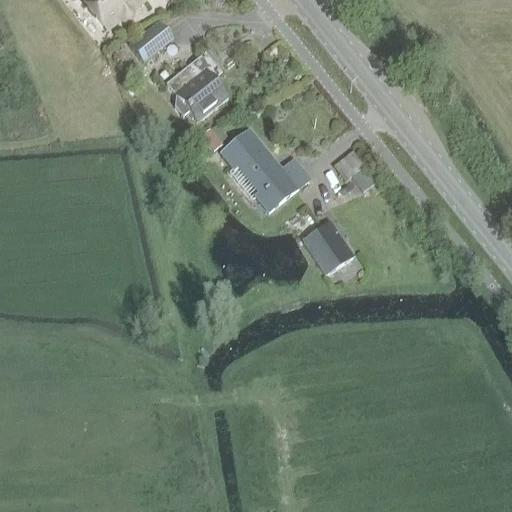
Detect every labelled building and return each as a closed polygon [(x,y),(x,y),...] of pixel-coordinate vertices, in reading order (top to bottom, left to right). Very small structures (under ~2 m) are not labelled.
[(102,35),(117,24),(118,25),(119,26),(121,26),(122,26),(123,26),(125,26),(126,25),(128,24),(128,23),(129,22),(129,21),(129,20),(129,19),(129,18),(129,16),(128,15),(143,4),(140,1),(141,0),(69,0),(71,3),(75,0),(88,0),(80,6),(102,35)] [(128,49),(143,67),(172,43),(158,25),(128,49)] [(189,117),(197,128),(228,103),(213,84),(216,82),(216,80),(211,73),(215,70),(205,58),(166,89),(175,100),(174,112),(182,122),(189,117)] [(163,72),(157,75),(160,80),(166,77),(163,72)] [(226,140),(217,127),(210,133),(209,132),(195,143),(205,157),(210,153),(212,156),(223,148),(220,145),(226,140)] [(279,178),(248,139),(221,160),(232,174),(235,171),(258,200),(255,203),(266,217),(307,185),(293,167),(279,178)] [(363,172),(352,181),(363,195),(374,186),(363,172)] [(352,261),(330,227),(303,245),(325,279),(352,261)]
